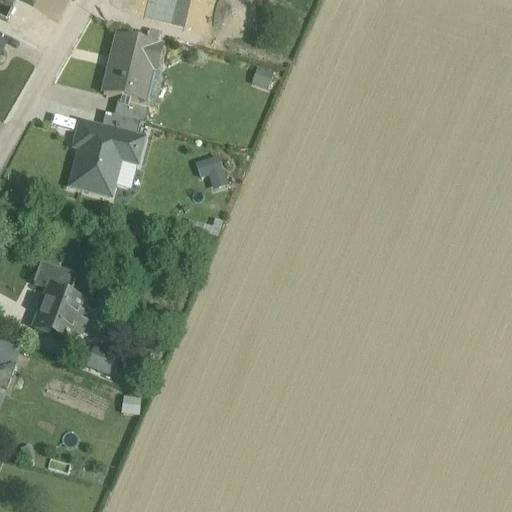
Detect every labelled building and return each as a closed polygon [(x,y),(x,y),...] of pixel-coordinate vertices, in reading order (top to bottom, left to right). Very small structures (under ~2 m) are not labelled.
[(0,0),(0,19),(7,22),(17,2),(32,9),(36,0),(0,0)] [(157,10),(126,2),(121,22),(152,29),(157,10)] [(226,18),(210,15),(204,43),(214,45),(216,36),(222,37),(226,18)] [(164,52),(117,41),(103,97),(139,106),(148,71),(158,73),(164,52)] [(147,115),(117,107),(114,120),(140,126),(144,127),(147,115)] [(106,118),(102,134),(136,142),(140,126),(114,120),(106,118)] [(82,148),(71,190),(111,200),(120,163),(137,167),(143,144),(136,142),(102,134),(81,129),(77,147),(82,148)] [(199,166),(210,194),(230,187),(218,158),(199,166)] [(76,280),(41,267),(34,288),(49,294),(34,332),(69,346),(73,337),(75,338),(80,323),(78,323),(84,307),(68,301),(76,280)] [(142,370),(104,355),(99,369),(137,383),(142,370)] [(22,368),(0,358),(0,386),(12,392),(22,368)]
